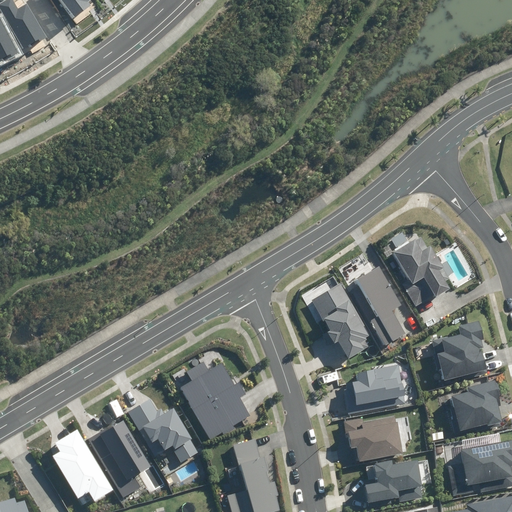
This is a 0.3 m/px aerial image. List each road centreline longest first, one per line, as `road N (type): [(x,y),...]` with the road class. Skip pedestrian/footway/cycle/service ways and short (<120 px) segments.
road 1 (tertiary): [(240,282),(0,423)]
road 2 (residential): [(311,511),(290,397),(240,282)]
road 3 (tertiary): [(426,146),(331,224),(240,282)]
road 4 (residential): [(511,279),(497,236),(426,146)]
